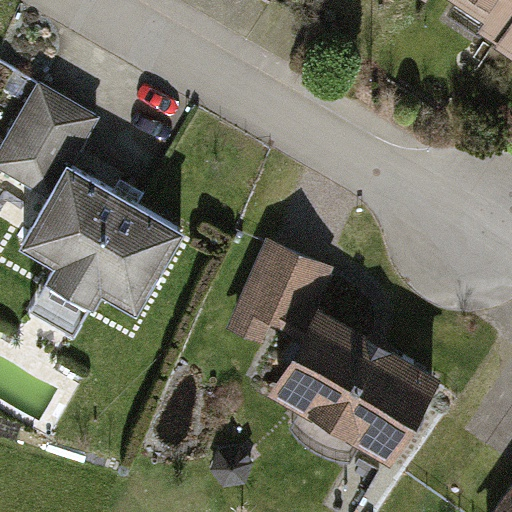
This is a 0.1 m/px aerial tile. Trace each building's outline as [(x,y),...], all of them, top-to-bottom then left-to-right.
[(511,0),(431,0),(501,44),(511,25),(511,0)] [(511,50),(511,25),(501,44),(511,50)] [(146,310),(193,228),(75,161),(101,115),(39,79),(0,147),(0,166),(55,198),(29,244),(61,262),(34,309),(84,337),(111,290),(146,310)] [(304,335),(323,302),(317,299),(330,262),(265,234),(227,328),(265,341),(275,318),(304,335)] [(445,373),(323,302),(304,335),(272,390),(393,461),(445,373)] [(511,511),(511,483),(491,511),(511,511)]
